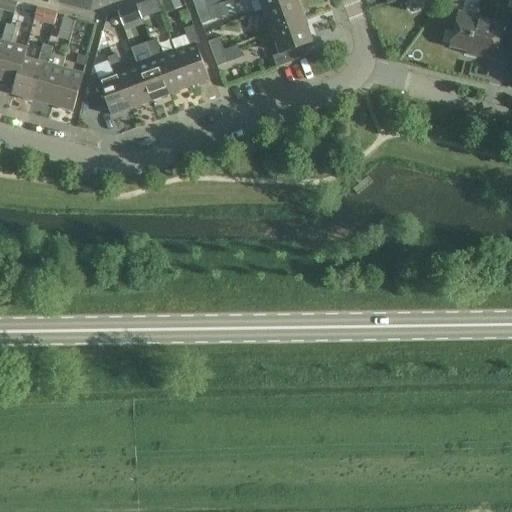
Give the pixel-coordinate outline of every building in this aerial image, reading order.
[(0,0),(0,8),(8,11),(11,1),(5,0),(0,0)] [(156,0),(151,0),(144,3),(150,16),(161,12),(157,2),(156,0)] [(179,0),(167,0),(162,2),(166,13),(182,7),(179,0)] [(192,0),(198,13),(209,9),(205,0),(192,0)] [(253,0),(260,0),(264,11),(293,0),(251,0),(252,0),(253,0)] [(296,0),(293,0),(264,11),(269,25),(262,28),(264,35),(304,20),(296,0)] [(220,5),(209,9),(198,13),(202,24),(224,16),(220,5)] [(34,19),(49,23),(53,12),(37,8),(34,19)] [(130,22),(142,17),(139,8),(127,12),(130,22)] [(187,10),(178,13),(182,23),(191,20),(187,10)] [(459,13),(455,28),(451,47),(477,54),(477,56),(494,60),(499,43),(511,46),(511,13),(497,10),(494,21),(459,13)] [(312,42),(304,20),(264,35),(267,43),(275,40),(280,53),(272,56),(277,68),(305,57),(301,46),(312,42)] [(7,24),(4,33),(14,35),(16,27),(7,24)] [(200,43),(193,26),(184,29),(186,35),(171,41),(175,51),(176,51),(189,87),(209,80),(196,44),(200,43)] [(0,40),(0,66),(7,42),(11,44),(14,35),(4,33),(2,41),(0,40)] [(208,43),(213,55),(224,51),(220,39),(208,43)] [(146,43),(149,51),(158,48),(155,40),(146,43)] [(26,48),(11,44),(7,42),(0,66),(0,80),(15,85),(12,94),(14,95),(26,48)] [(43,44),(41,53),(50,56),(50,54),(52,47),(43,44)] [(48,64),(50,56),(41,53),(39,62),(25,58),(27,48),(26,48),(14,95),(33,100),(43,63),(48,64)] [(152,60),(138,65),(151,101),(170,94),(157,58),(161,56),(158,48),(149,51),(152,60)] [(176,51),(175,51),(161,56),(157,58),(170,94),(189,87),(176,51)] [(228,63),(224,51),(213,55),(217,67),(228,63)] [(53,105),(63,68),(62,68),(64,58),(50,54),(50,56),(48,64),(43,63),(33,100),(53,105)] [(86,66),(88,57),(79,54),(76,63),(86,66)] [(111,66),(120,62),(117,54),(108,58),(111,66)] [(108,105),(112,116),(132,109),(119,72),(123,71),(120,62),(111,66),(114,74),(99,80),(96,74),(91,75),(88,87),(96,110),(108,105)] [(138,65),(123,71),(119,72),(132,109),(151,101),(138,65)] [(53,105),(73,111),(79,92),(83,74),(63,68),(53,105)]
